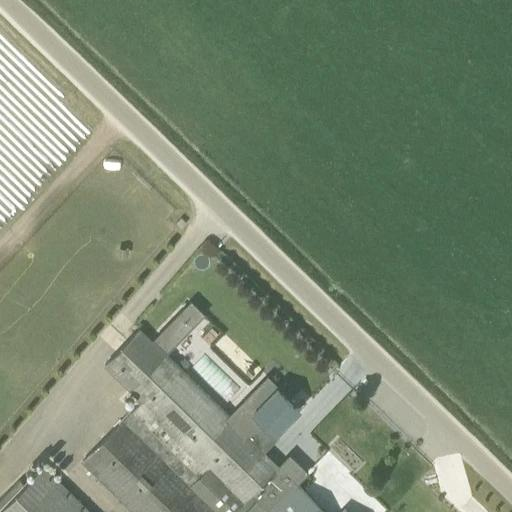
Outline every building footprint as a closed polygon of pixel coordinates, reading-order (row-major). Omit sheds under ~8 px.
[(179,219),(175,223),(181,228),(184,225),(186,223),(180,217),(179,219)] [(190,300),(152,340),(166,353),(204,313),(190,300)] [(210,343),(215,337),(221,342),(227,335),(215,323),(203,336),(210,343)] [(152,340),(140,328),(103,365),(141,402),(81,461),(132,511),(90,511),(42,465),(24,484),(19,479),(0,499),(0,511),(243,511),(256,499),(251,494),(278,466),(264,451),(246,433),(166,353),(152,340)] [(278,437),(275,433),(298,409),(276,387),(252,412),(259,419),(246,433),(264,451),(278,437)] [(325,511),(296,483),(266,511),(325,511)]
